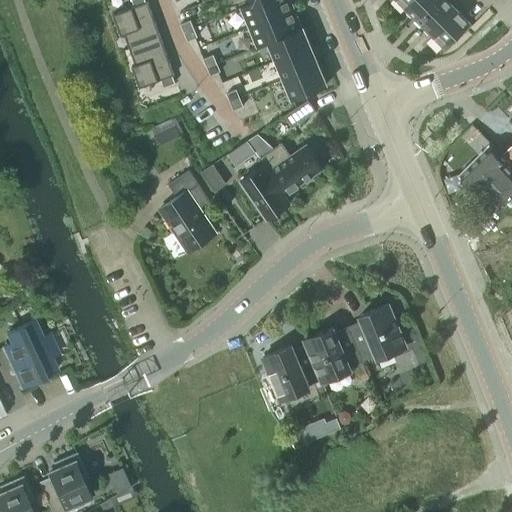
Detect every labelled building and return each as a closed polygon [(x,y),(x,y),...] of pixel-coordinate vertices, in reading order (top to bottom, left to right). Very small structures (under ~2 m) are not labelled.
[(130,48),(161,37),(155,20),(147,0),(113,13),(120,34),(124,33),(130,48)] [(249,26),(293,7),(290,0),(259,0),(253,3),(252,2),(241,7),(249,26)] [(424,25),(435,36),(445,47),(465,27),(470,22),(460,12),(450,2),(451,0),(398,0),(404,5),(415,16),(414,17),(419,21),(423,26),(424,25)] [(268,40),(303,26),(303,25),(301,26),(293,7),(249,26),(257,46),(269,41),(268,40)] [(190,19),(184,21),(180,23),(184,31),(194,27),(190,19)] [(276,59),(311,45),(303,26),(268,40),(269,41),(276,59)] [(197,36),(194,27),(184,31),(187,40),(195,37),(197,36)] [(161,37),(130,48),(135,63),(131,65),(139,86),(174,74),(167,53),(161,37)] [(284,78),(319,64),(311,45),(276,59),(284,78)] [(213,53),(203,58),(206,66),(217,62),(213,53)] [(220,70),(217,62),(206,66),(210,74),(217,72),(220,70)] [(319,64),(284,78),(292,98),(327,83),(319,64)] [(236,88),(226,92),(230,101),(240,96),(236,88)] [(240,96),(230,101),(233,109),(243,105),(240,96)] [(292,126),(315,111),(308,100),(308,99),(303,102),(284,115),(292,126)] [(159,144),(180,134),(172,117),(151,128),(159,144)] [(257,158),(262,165),(264,163),(285,193),(318,170),(322,167),(317,159),(306,144),(291,154),(282,141),(257,158)] [(511,144),(503,154),(511,162),(511,144)] [(488,146),(461,173),(478,190),(482,186),(493,198),(501,206),(511,194),(511,162),(503,154),(499,158),(488,146)] [(212,163),(201,171),(214,190),(226,182),(212,163)] [(287,196),(285,193),(264,163),(262,165),(240,179),(266,217),(281,207),(290,201),(287,196)] [(177,195),(158,208),(188,251),(217,231),(200,207),(210,200),(189,169),(168,183),(177,195)] [(348,326),(362,358),(375,353),(377,357),(406,345),(388,303),(359,315),(362,320),(348,326)] [(3,345),(22,386),(45,376),(44,374),(56,369),(50,356),(58,353),(49,333),(41,336),(34,319),(7,332),(11,341),(3,345)] [(349,364),(362,358),(348,326),(335,332),(333,326),(304,338),(306,344),(320,376),(322,381),(351,369),(349,364)] [(320,376),(306,344),(294,349),(291,344),(262,356),(280,398),(309,386),(307,382),(320,376)] [(66,511),(64,507),(89,496),(81,477),(86,475),(76,452),(54,462),(56,467),(47,470),(50,476),(38,481),(51,511),(66,511)] [(31,511),(27,501),(32,499),(22,476),(0,485),(2,490),(0,491),(0,511),(31,511)]
